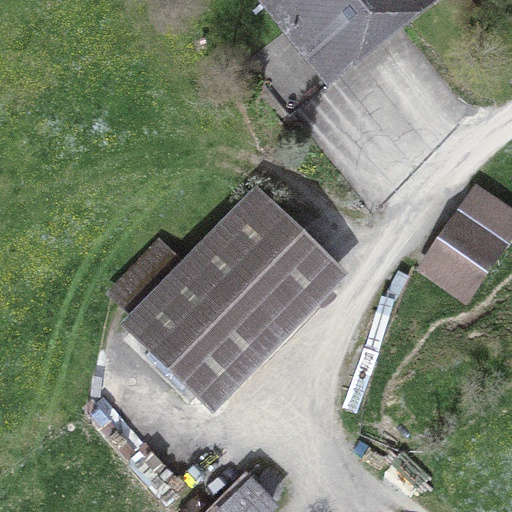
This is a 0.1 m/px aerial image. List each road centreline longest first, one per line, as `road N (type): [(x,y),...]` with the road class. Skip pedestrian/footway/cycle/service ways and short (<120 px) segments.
road 1 (track): [(313,373),(409,199),(511,105)]
road 2 (track): [(313,373),(311,430),(325,456),(397,511)]
